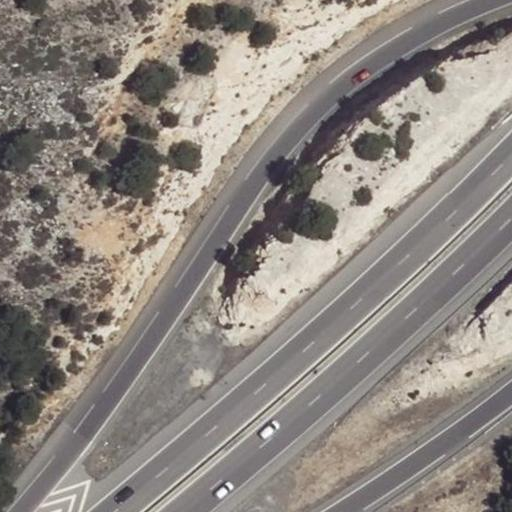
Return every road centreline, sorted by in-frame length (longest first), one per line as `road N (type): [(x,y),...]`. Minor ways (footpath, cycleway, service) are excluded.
road 1 (trunk): [(489,0),(392,47),(309,116),(124,382),(20,511)]
road 2 (trunk): [(511,159),(112,511)]
road 3 (trunk): [(178,511),(511,218)]
road 4 (trunk): [(340,511),(511,392)]
